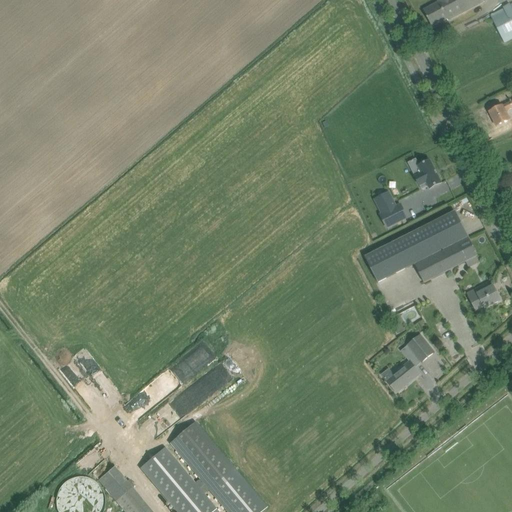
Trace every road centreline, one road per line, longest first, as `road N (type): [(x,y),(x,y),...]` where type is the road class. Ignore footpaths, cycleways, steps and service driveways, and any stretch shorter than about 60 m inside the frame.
road 1 (tertiary): [(511,234),(390,0)]
road 2 (unclassified): [(316,511),(511,338)]
